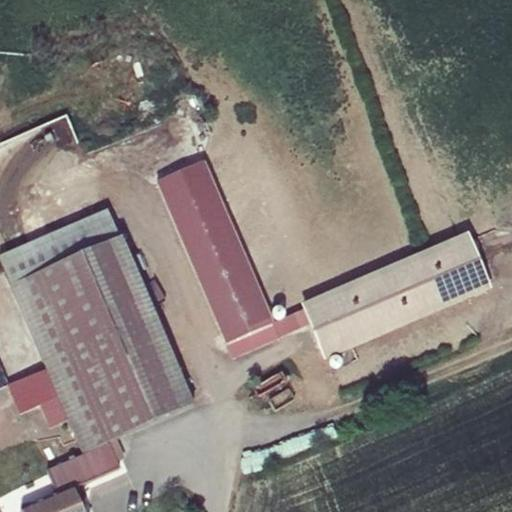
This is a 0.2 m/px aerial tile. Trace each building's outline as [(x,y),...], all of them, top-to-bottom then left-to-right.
[(72,113),(0,143),(0,177),(84,142),(72,113)] [(169,180),(238,342),(284,322),(215,160),(169,180)] [(468,234),(298,302),(320,358),(490,290),(468,234)] [(133,237),(23,284),(95,451),(205,403),(133,237)] [(0,385),(8,383),(1,359),(0,359),(0,385)] [(32,508),(33,511),(96,511),(85,486),(131,467),(121,443),(59,469),(69,492),(32,508)]
